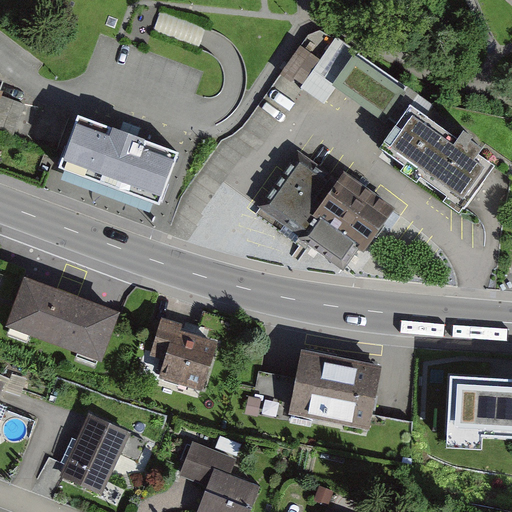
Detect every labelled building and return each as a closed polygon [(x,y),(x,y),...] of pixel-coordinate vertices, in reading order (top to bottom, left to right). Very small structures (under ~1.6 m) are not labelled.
[(442,207),(467,209),(497,172),(481,161),(487,153),(465,138),(460,144),(429,122),(436,113),(320,31),(285,80),(323,107),(339,85),(399,128),(381,154),(406,171),(402,177),(420,189),(423,185),(446,201),(442,207)] [(164,209),(183,159),(84,121),(65,172),(164,209)] [(367,261),(401,214),(391,207),(395,200),(375,185),(367,196),(347,182),(342,190),(300,161),(264,211),(269,215),(263,223),(344,279),(360,256),(367,261)] [(104,364),(122,316),(25,279),(7,327),(104,364)] [(202,396),(217,347),(180,335),(181,331),(162,325),(154,351),(168,355),(159,383),(202,396)] [(384,371),(304,354),(300,377),(263,369),(255,408),(371,432),(384,371)] [(511,439),(511,379),(448,375),(444,436),(511,439)] [(0,411),(10,390),(0,385),(0,442),(1,441),(0,440),(0,411)] [(134,434),(94,416),(66,479),(121,504),(128,487),(113,481),(134,434)] [(237,464),(194,448),(182,480),(207,489),(198,511),(253,511),(261,492),(231,481),(237,464)]
